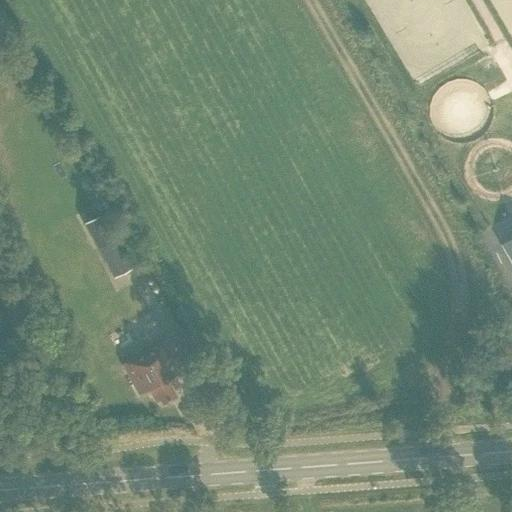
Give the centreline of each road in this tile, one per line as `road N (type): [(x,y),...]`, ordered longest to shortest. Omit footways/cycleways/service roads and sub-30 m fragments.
road 1 (primary): [(0,490),(511,450)]
road 2 (track): [(309,0),(451,246),(461,290),(443,386),(446,455)]
